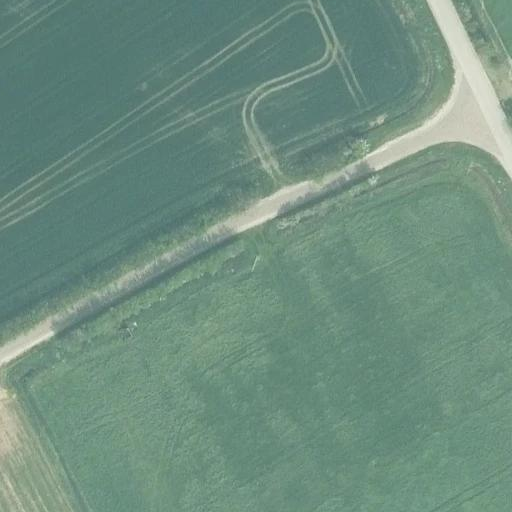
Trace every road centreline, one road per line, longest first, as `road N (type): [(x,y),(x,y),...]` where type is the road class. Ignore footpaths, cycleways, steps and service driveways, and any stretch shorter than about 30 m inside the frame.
road 1 (unclassified): [(0,355),(182,252),(485,111)]
road 2 (unclassified): [(485,111),(433,0)]
